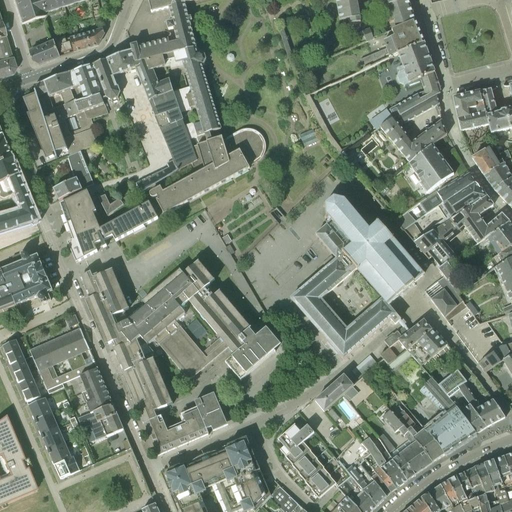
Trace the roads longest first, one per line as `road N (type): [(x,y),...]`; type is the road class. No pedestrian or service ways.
road 1 (residential): [(0,95),(148,467)]
road 2 (residential): [(423,305),(415,294),(437,277),(358,189),(340,183),(256,266),(291,314)]
road 3 (residential): [(446,88),(463,153),(511,216)]
road 4 (residential): [(511,421),(423,305)]
road 5 (tertiary): [(511,439),(440,472),(388,511)]
road 6 (tertiary): [(30,78),(105,51),(127,0)]
